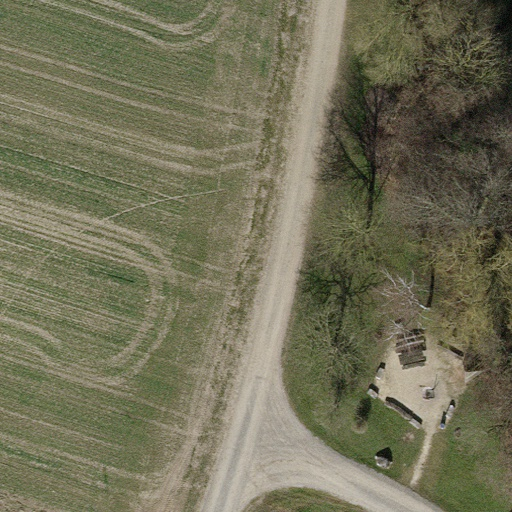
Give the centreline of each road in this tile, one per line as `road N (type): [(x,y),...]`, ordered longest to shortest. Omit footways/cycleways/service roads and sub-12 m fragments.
road 1 (track): [(228,511),(254,442),(335,0)]
road 2 (track): [(408,511),(358,478),(254,442)]
